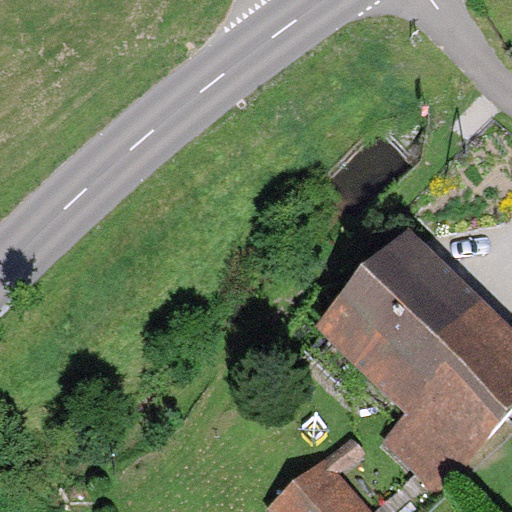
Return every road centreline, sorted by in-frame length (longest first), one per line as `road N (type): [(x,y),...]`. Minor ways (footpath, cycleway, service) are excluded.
road 1 (secondary): [(0,277),(156,128),(325,0)]
road 2 (residential): [(511,94),(434,0)]
